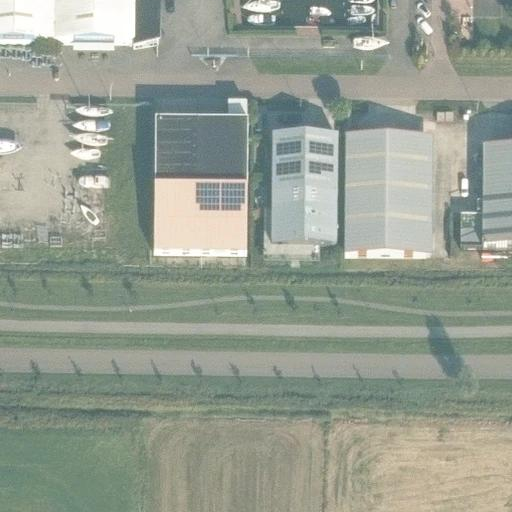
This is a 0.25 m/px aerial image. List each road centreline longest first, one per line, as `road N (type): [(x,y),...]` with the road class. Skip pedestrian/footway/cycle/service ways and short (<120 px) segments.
road 1 (tertiary): [(0,358),(511,364)]
road 2 (unclassified): [(0,83),(511,87)]
